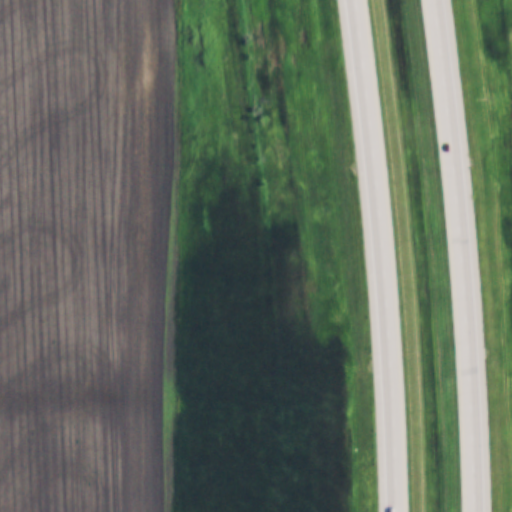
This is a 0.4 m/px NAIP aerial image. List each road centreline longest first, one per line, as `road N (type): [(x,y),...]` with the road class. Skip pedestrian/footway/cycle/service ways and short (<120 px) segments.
road 1 (motorway): [(352,0),(370,139),(393,511)]
road 2 (motorway): [(472,511),(451,146),(432,0)]
